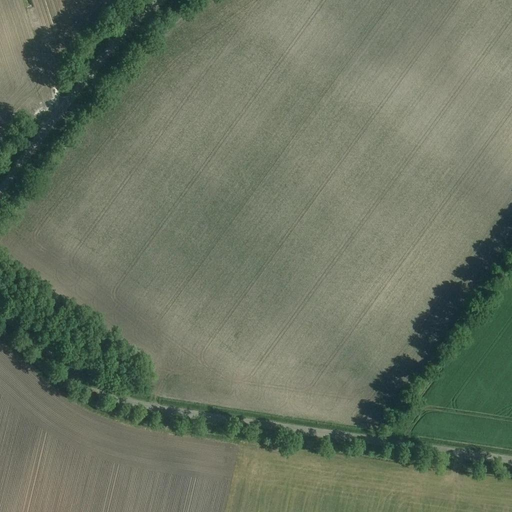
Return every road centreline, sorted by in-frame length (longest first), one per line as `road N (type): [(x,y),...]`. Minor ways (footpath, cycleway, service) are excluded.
road 1 (unclassified): [(511,460),(132,403),(66,369),(0,311)]
road 2 (unclassified): [(0,188),(126,28),(159,0)]
